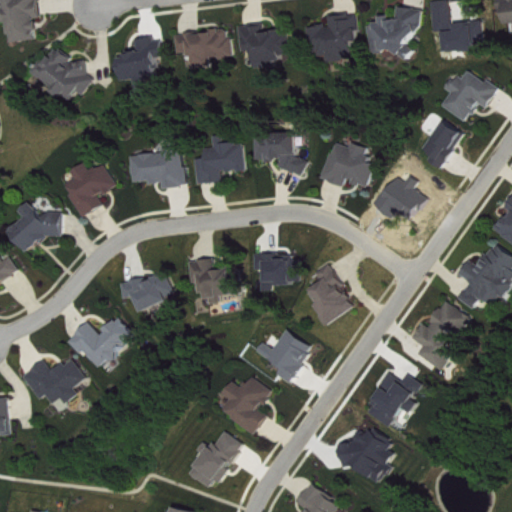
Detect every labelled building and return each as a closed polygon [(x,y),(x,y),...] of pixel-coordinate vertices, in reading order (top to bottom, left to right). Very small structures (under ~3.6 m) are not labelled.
[(47,0),(12,0),(14,10),(10,10),(11,22),(18,22),(20,42),(47,40),(45,18),(49,18),(47,0)] [(455,0),(441,2),(444,32),(454,31),(456,52),(494,48),(491,21),(461,24),(458,0),(455,0)] [(430,7),(406,9),(407,16),(389,18),(389,23),(379,24),(381,51),(404,49),(404,57),(420,56),(418,33),(432,32),(430,7)] [(316,26),(317,48),(325,47),(326,61),(362,59),(361,42),(367,41),(365,14),(338,16),(338,25),(316,26)] [(248,26),(251,45),(254,45),(255,55),(262,54),(264,69),(284,67),(283,59),(300,56),(296,28),(273,31),(272,22),(248,26)] [(201,68),(220,67),(219,59),(242,57),(239,29),(185,34),(186,52),(200,51),(201,68)] [(132,80),(143,79),(144,89),(154,88),(153,79),(166,77),(164,58),(173,57),(171,41),(163,42),(163,37),(146,39),(147,50),(135,52),(135,57),(129,58),(132,80)] [(45,75),(83,103),(103,77),(92,69),(94,66),(66,46),(45,75)] [(452,106),(475,121),(488,103),(496,108),(508,90),(477,69),(452,106)] [(437,160),(450,169),(475,135),(455,120),(434,148),(441,154),(437,160)] [(307,132),(265,132),(265,160),(289,160),(289,171),(315,171),(315,159),(307,159),(307,132)] [(206,184),(231,181),(230,173),(254,170),(251,142),(232,144),(231,135),(221,136),(223,148),(213,149),(214,158),(204,159),(206,184)] [(386,162),(374,158),(378,147),(361,142),(360,147),(345,142),(332,179),(354,186),(356,180),(378,187),(386,162)] [(140,156),(142,182),(157,181),(158,184),(170,183),(171,188),(195,186),(192,148),(172,150),(172,153),(140,156)] [(113,163),(99,171),(94,163),(80,171),(85,178),(75,184),(80,193),(78,194),(92,217),(113,205),(108,197),(126,186),(113,163)] [(71,236),(72,213),(47,212),(39,202),(29,210),(34,217),(17,231),(36,253),(57,236),(71,236)] [(469,299),(484,308),(491,298),(501,305),(508,295),(511,297),(511,247),(503,242),(488,266),(478,260),(469,274),(480,282),(469,299)] [(29,272),(21,256),(12,261),(4,246),(0,248),(0,280),(3,278),(6,284),(29,272)] [(249,267),(225,269),(224,259),(199,261),(201,285),(207,285),(209,305),(230,303),(229,296),(252,294),(249,267)] [(365,306),(338,265),(325,273),(331,282),(320,289),(328,302),(322,306),(335,326),(365,306)] [(133,298),(144,297),(150,311),(185,296),(175,273),(155,281),(154,278),(143,279),(131,284),(133,298)] [(428,354),(450,369),(483,318),(455,300),(438,327),(432,323),(422,338),(434,346),(428,354)] [(98,322),(77,341),(89,354),(92,350),(109,368),(145,335),(128,316),(109,334),(98,322)] [(322,348),(295,329),(282,349),(272,342),(266,352),(289,367),(285,374),(298,383),(322,348)] [(32,376),(50,399),(56,395),(62,404),(70,398),(74,404),(88,394),(83,388),(96,378),(81,358),(62,372),(53,360),(32,376)] [(416,374),(411,381),(400,374),(375,410),(400,427),(413,408),(420,413),(426,403),(421,400),(432,384),(416,374)] [(264,434),(276,415),(268,410),(281,390),(258,376),(251,388),(240,381),(232,395),(238,398),(229,412),(264,434)] [(0,436),(19,435),(17,398),(0,399),(0,436)] [(212,442),(203,457),(208,460),(199,474),(219,488),(224,480),(229,483),(238,470),(237,469),(253,444),(233,431),(221,448),(212,442)] [(344,511),(350,503),(319,484),(307,503),(316,509),(313,511),(344,511)]
